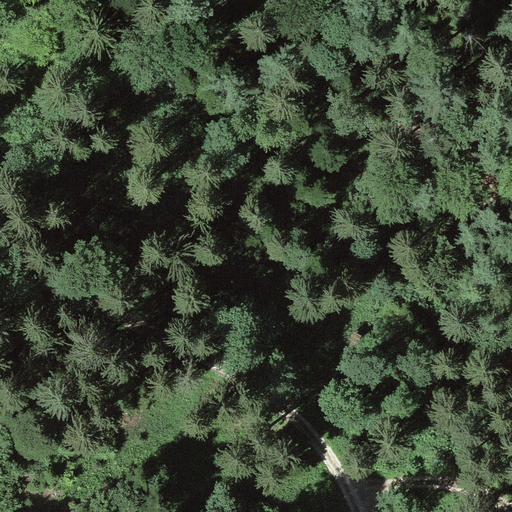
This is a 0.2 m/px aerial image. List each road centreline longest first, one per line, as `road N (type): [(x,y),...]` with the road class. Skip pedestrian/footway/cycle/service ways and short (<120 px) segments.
road 1 (track): [(360,511),(346,482),(159,345),(0,266)]
road 2 (track): [(346,482),(447,476),(511,502)]
